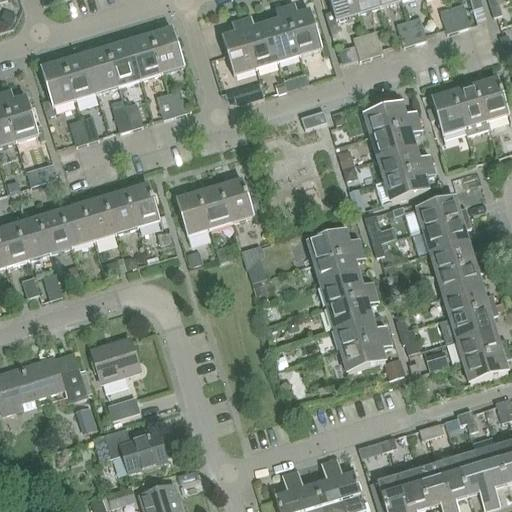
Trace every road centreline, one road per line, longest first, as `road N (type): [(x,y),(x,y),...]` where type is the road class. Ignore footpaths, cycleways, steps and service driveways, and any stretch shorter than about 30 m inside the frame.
road 1 (residential): [(219,472),(167,309),(122,298),(0,334)]
road 2 (residential): [(218,126),(477,50)]
road 3 (residential): [(219,472),(405,419)]
road 4 (residential): [(59,173),(218,126)]
road 5 (residential): [(43,44),(183,2)]
road 6 (residential): [(218,126),(183,2)]
